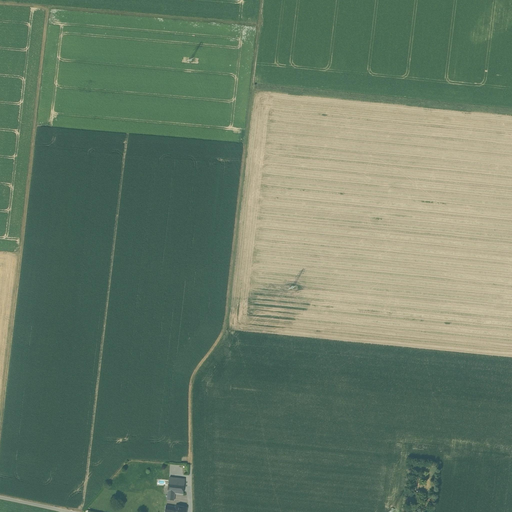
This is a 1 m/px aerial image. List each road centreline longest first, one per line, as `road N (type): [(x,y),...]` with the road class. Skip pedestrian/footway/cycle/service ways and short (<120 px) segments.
road 1 (track): [(262,0),(224,330),(190,380),(190,462)]
road 2 (track): [(48,6),(0,418)]
road 3 (track): [(259,25),(0,3)]
